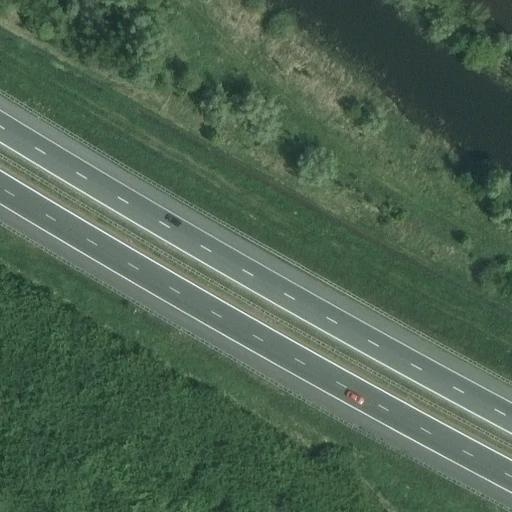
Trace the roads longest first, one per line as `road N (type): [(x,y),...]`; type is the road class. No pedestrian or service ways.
road 1 (motorway): [(0,189),(340,390),(511,481)]
road 2 (motorway): [(511,422),(0,130)]
